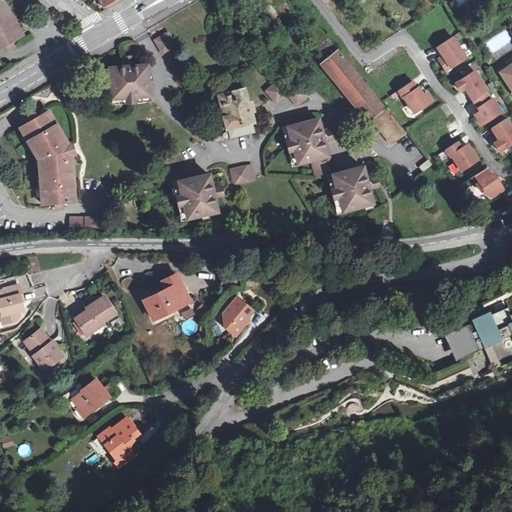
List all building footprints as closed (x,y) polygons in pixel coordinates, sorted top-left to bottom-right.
[(0,0),(0,48),(5,45),(7,47),(9,48),(12,48),(14,47),(14,45),(15,44),(13,40),(22,35),(4,2),(2,3),(1,0),(0,0)] [(100,0),(106,9),(121,0),(100,0)] [(338,52),(313,21),(301,30),(327,61),(338,52)] [(283,43),(286,40),(277,28),(273,31),(283,43)] [(177,46),(169,32),(155,40),(163,54),(177,46)] [(437,59),(443,71),(465,61),(452,36),(432,46),(438,58),(437,59)] [(338,52),(327,61),(340,77),(336,79),(369,119),(371,118),(383,108),(338,52)] [(114,99),(147,97),(146,83),(149,83),(148,66),(132,67),(132,61),(124,61),(124,68),(109,68),(111,85),(104,85),(105,94),(114,94),(114,99)] [(508,63),(499,69),(511,88),(511,64),(509,66),(508,63)] [(477,127),(501,113),(491,96),(489,97),(472,69),(450,83),(457,94),(462,91),(474,111),(469,114),(477,127)] [(279,80),(267,90),(277,102),(288,92),(289,92),(279,80)] [(424,91),(420,94),(411,80),(394,91),(410,116),(431,102),(424,91)] [(300,83),(289,92),(288,92),(298,104),(310,95),(300,83)] [(226,115),(222,116),(225,128),(236,126),(238,136),(254,132),(252,123),(254,122),(251,112),(254,111),(251,102),(248,103),(244,88),(232,91),(233,95),(222,98),(226,115)] [(233,95),(232,91),(217,95),(222,116),(226,115),(222,98),(233,95)] [(383,108),(371,118),(392,143),(403,133),(383,108)] [(63,204),(74,203),(72,158),(66,158),(65,149),(70,147),(50,112),(39,118),(38,114),(35,113),(32,114),(31,117),(33,122),(21,129),(24,135),(28,135),(34,146),(32,149),(39,160),(39,161),(42,161),(42,165),(39,167),(40,174),(40,182),(44,185),(45,196),(42,198),(42,205),(56,204),(56,207),(57,209),(61,209),(63,206),(63,204)] [(511,130),(504,118),(487,129),(494,141),(489,144),(495,155),(511,144),(511,130)] [(319,179),(333,176),(324,142),(329,140),(327,132),(322,133),(318,119),(304,122),(305,126),(287,130),(296,163),(314,158),(319,179)] [(236,126),(225,128),(223,129),(225,139),(238,136),(236,126)] [(28,135),(24,135),(32,149),(34,146),(28,135)] [(466,143),(458,147),(456,142),(443,148),(455,173),(476,162),(466,143)] [(432,165),(428,160),(419,167),(423,172),(432,165)] [(250,165),(230,169),(234,184),(254,179),(250,165)] [(486,202),(503,190),(486,166),(469,178),(486,202)] [(342,209),(357,205),(358,209),(374,204),(370,189),(375,188),(373,181),(368,182),(364,167),(348,171),(349,174),(334,178),(342,209)] [(193,180),(178,182),(184,215),(198,212),(199,215),(214,212),(212,197),(218,196),(216,188),(210,189),(207,174),(192,177),(193,180)] [(99,219),(68,220),(69,236),(99,235),(99,219)] [(240,273),(225,272),(224,283),(240,284),(240,273)] [(162,292),(178,284),(173,276),(158,283),(162,292)] [(162,292),(148,298),(152,308),(149,310),(153,320),(187,303),(178,284),(162,292)] [(3,324),(10,321),(16,319),(18,316),(17,311),(22,309),(20,302),(23,301),(18,286),(0,290),(0,309),(2,315),(0,315),(3,324)] [(85,333),(87,335),(103,325),(101,323),(115,314),(104,297),(90,306),(91,308),(75,318),(77,321),(85,333)] [(236,297),(224,312),(225,327),(235,336),(248,320),(246,318),(252,310),(236,297)] [(511,316),(508,308),(450,333),(454,341),(456,340),(464,356),(483,347),(486,355),(495,351),(492,343),(511,333),(511,316)] [(167,334),(177,332),(174,320),(163,323),(167,334)] [(85,333),(77,321),(73,324),(81,336),(85,333)] [(26,341),(47,369),(62,357),(41,330),(26,341)] [(461,357),(464,356),(456,340),(454,341),(461,357)] [(502,367),(495,351),(486,355),(494,371),(502,367)] [(86,415),(110,397),(103,388),(97,380),(73,399),(86,415)] [(110,383),(103,388),(110,397),(117,391),(110,383)] [(101,435),(123,464),(137,453),(132,447),(128,450),(125,446),(140,435),(128,419),(111,431),(109,429),(101,435)] [(18,447),(21,454),(30,451),(28,444),(18,447)]
